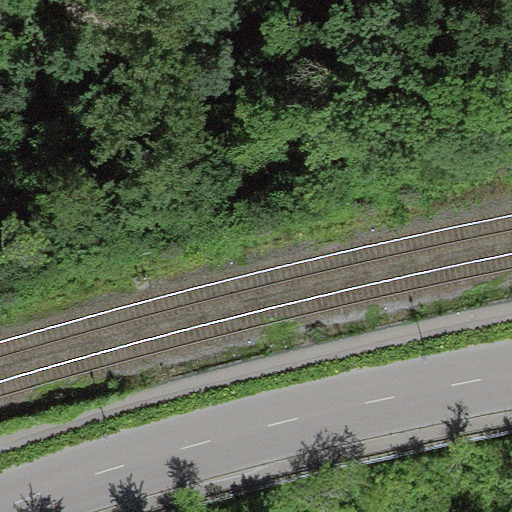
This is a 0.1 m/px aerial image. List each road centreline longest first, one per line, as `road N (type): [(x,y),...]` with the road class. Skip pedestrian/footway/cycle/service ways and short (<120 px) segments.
road 1 (secondary): [(511,373),(136,461),(0,510)]
road 2 (track): [(273,511),(179,224)]
